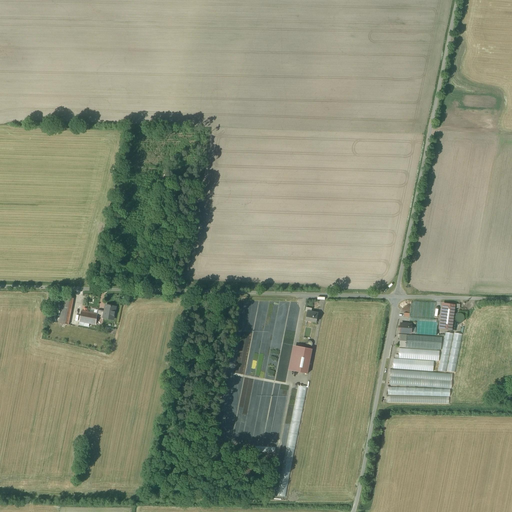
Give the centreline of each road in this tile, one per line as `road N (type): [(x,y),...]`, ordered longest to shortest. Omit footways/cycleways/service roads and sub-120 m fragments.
road 1 (unclassified): [(0,287),(397,297)]
road 2 (unclassified): [(397,297),(457,0)]
road 3 (unclassified): [(351,511),(397,297)]
